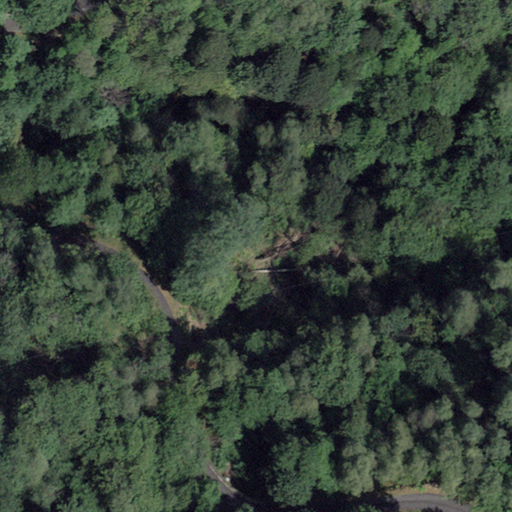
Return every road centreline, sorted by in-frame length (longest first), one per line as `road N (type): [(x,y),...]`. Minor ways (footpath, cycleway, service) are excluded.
road 1 (unclassified): [(247,511),(229,506),(205,479),(184,417),(167,311),(133,266),(0,221)]
road 2 (unclassified): [(469,511),(403,502),(342,511)]
